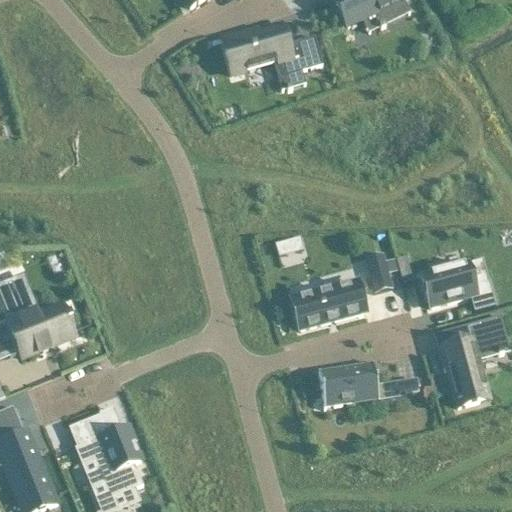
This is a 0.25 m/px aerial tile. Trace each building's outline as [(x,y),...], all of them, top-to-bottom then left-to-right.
[(182,0),(190,11),(207,0),(182,0)] [(406,2),(404,0),(333,0),(334,1),(336,5),(348,30),(390,10),(394,19),(407,13),(403,4),(406,2)] [(283,37),(281,33),(272,36),(270,29),(222,42),(223,44),(231,76),(233,75),(273,63),(274,67),(278,80),(292,76),(292,77),(322,68),(314,42),(312,42),(301,46),(286,50),(286,47),(283,37)] [(277,247),(276,247),(276,248),(279,259),(286,257),(283,245),(277,247)] [(368,269),(367,270),(370,282),(374,297),(392,292),(385,265),(382,266),(368,269)] [(467,265),(421,278),(428,303),(433,302),(434,308),(430,309),(430,311),(470,300),(474,314),(495,308),(488,283),(473,287),(467,265)] [(409,272),(399,274),(402,286),(412,283),(409,272)] [(365,316),(357,285),(291,303),(299,334),(365,316)] [(0,362),(18,355),(21,361),(37,355),(38,357),(50,352),(49,350),(53,348),(72,341),(74,340),(69,327),(71,326),(69,321),(67,322),(61,309),(38,318),(29,295),(17,300),(16,300),(4,305),(10,320),(0,324),(0,362)] [(455,347),(441,351),(447,371),(447,373),(457,411),(480,405),(489,402),(485,389),(477,361),(491,357),(488,348),(487,345),(487,343),(505,338),(500,319),(451,333),(455,347)] [(378,401),(372,366),(317,375),(322,410),(378,401)] [(416,382),(396,385),(396,386),(398,398),(418,395),(416,382)] [(100,418),(68,431),(76,451),(91,446),(95,457),(92,458),(110,502),(143,489),(134,467),(140,465),(126,430),(107,437),(100,418)] [(0,431),(0,462),(20,511),(45,511),(57,507),(27,434),(5,443),(0,431)]
